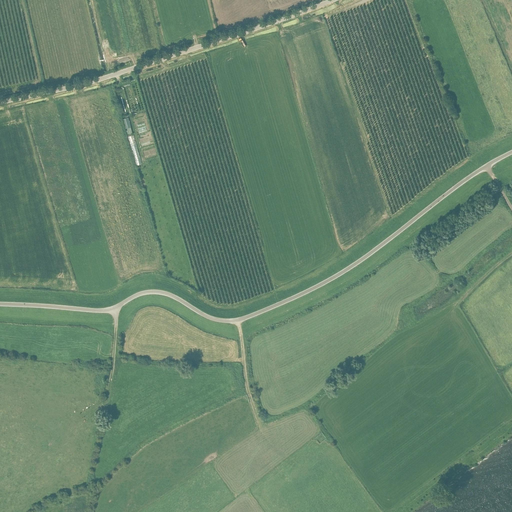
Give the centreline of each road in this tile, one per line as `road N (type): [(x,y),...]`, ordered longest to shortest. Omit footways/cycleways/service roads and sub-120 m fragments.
road 1 (unclassified): [(0,304),(103,310),(154,291),(211,317),(241,320),(341,273),(487,165)]
road 2 (tertiary): [(0,103),(84,84),(332,0)]
